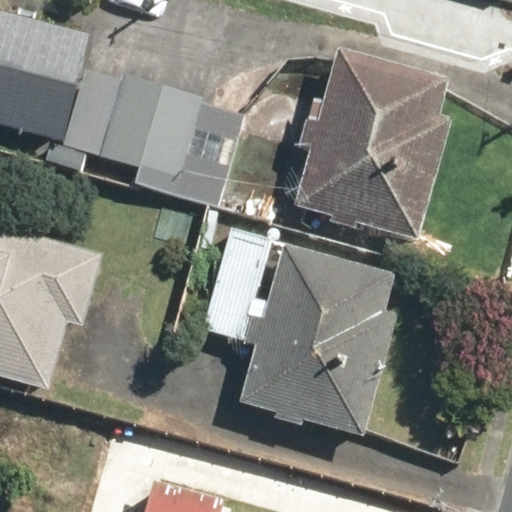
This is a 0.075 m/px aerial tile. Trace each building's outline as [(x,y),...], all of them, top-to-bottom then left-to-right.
[(94,40),(0,13),(0,128),(142,168),(137,186),(221,210),(248,117),(202,104),(203,99),(125,77),(124,83),(86,72),(94,40)] [(453,85),(342,54),(298,209),(424,244),(460,117),(445,113),(453,85)] [(0,378),(51,393),(70,325),(88,330),(108,257),(0,227),(0,378)] [(274,241),(233,230),(206,332),(247,343),(274,241)] [(399,279),(289,248),(244,404),(366,439),(400,319),(388,316),(399,279)] [(15,402),(1,449),(17,454),(6,491),(74,511),(87,511),(112,431),(15,402)] [(146,511),(226,511),(229,504),(155,484),(146,511)]
